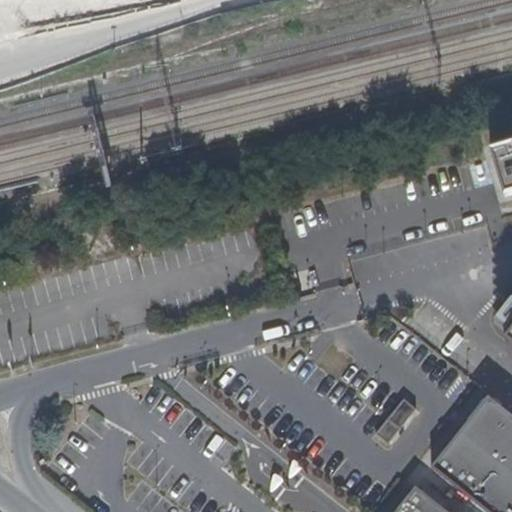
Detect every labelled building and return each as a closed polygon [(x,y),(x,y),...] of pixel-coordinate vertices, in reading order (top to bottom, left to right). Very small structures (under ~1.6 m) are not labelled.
[(511,141),(483,150),(498,191),(511,186),(511,141)] [(500,327),(511,309),(511,299),(502,292),(485,316),(500,327)] [(511,336),(501,350),(511,358),(511,336)] [(511,511),(511,411),(481,388),(419,464),(487,511),(511,511)] [(420,416),(407,406),(380,439),(394,449),(420,416)] [(434,511),(410,492),(394,511),(434,511)]
